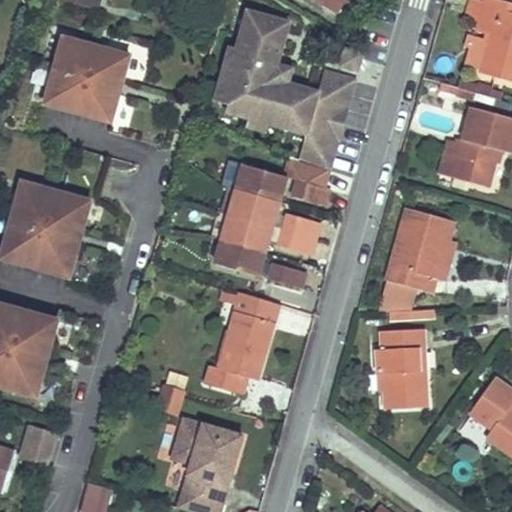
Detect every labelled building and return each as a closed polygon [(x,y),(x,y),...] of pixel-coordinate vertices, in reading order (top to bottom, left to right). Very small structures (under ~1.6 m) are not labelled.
[(69,0),(69,3),(95,11),(98,0),(69,0)] [(321,5),(313,0),(302,0),(319,10),(320,11),(323,6),(321,5)] [(313,0),(321,5),(323,6),(336,14),(345,0),(313,0)] [(511,13),(500,10),(503,2),(495,0),(485,0),(484,5),(478,24),(476,31),(493,36),(481,74),(511,82),(511,13)] [(478,24),(484,5),(472,2),(472,3),(467,20),(478,24)] [(511,4),(503,2),(500,10),(511,13),(511,4)] [(45,105),(113,124),(120,95),(95,88),(98,78),(123,85),(130,57),(64,38),(45,105)] [(120,95),(123,85),(98,78),(95,88),(120,95)] [(479,87),(462,81),(459,90),(461,90),(474,94),(476,95),(477,95),(479,87)] [(476,95),(474,94),(461,90),(459,90),(457,97),(459,97),(475,102),(477,95),(476,95)] [(511,154),(511,120),(474,109),(454,178),(490,188),(501,152),(511,154)] [(352,140),(356,128),(354,127),(335,122),(331,133),(333,134),(352,140)] [(345,161),(352,140),(333,134),(331,133),(324,155),(345,161)] [(279,203),(285,180),(243,167),(236,191),(241,192),(260,197),(279,203)] [(324,208),(329,192),(297,182),(291,198),(324,208)] [(23,183),(1,260),(70,279),(80,246),(54,239),(57,228),(83,235),(92,203),(23,183)] [(272,227),(279,203),(260,197),(241,192),(236,191),(229,215),(272,227)] [(442,274),(450,243),(456,223),(408,210),(389,281),(423,291),(426,278),(438,280),(440,281),(442,274)] [(316,239),(320,225),(287,214),(283,230),(316,239)] [(264,251),(272,227),(229,215),(222,239),(264,251)] [(80,246),(83,235),(57,228),(54,239),(80,246)] [(310,256),(316,239),(283,230),(278,247),(310,256)] [(257,278),(264,251),(222,239),(215,265),(257,278)] [(449,279),(458,246),(450,243),(442,274),(440,281),(448,282),(449,279)] [(299,289),(304,274),(273,265),(268,280),(299,289)] [(436,294),(440,281),(438,280),(426,278),(423,291),(436,295),(436,294)] [(257,381),(274,323),(280,305),(243,293),(237,312),(219,368),(212,366),(206,385),(238,395),(244,377),(257,381)] [(411,312),(411,304),(389,304),(390,313),(410,312),(411,312)] [(0,306),(0,388),(37,399),(46,366),(21,359),(24,348),(49,355),(58,322),(0,306)] [(411,322),(411,312),(410,312),(390,313),(390,322),(390,323),(411,322)] [(422,369),(422,356),(422,350),(427,350),(426,331),(382,332),(383,352),(377,352),(378,375),(385,375),(386,392),(387,410),(430,408),(428,372),(422,372),(422,369)] [(46,366),(49,355),(24,348),(21,359),(46,366)] [(386,392),(385,375),(378,375),(378,378),(379,391),(379,392),(386,392)] [(511,389),(496,378),(470,412),(492,429),(487,436),(511,454),(511,389)] [(174,415),(180,392),(165,388),(158,411),(174,416),(174,415)] [(178,511),(182,511),(220,511),(227,488),(219,486),(224,468),(233,470),(241,438),(182,421),(171,461),(191,466),(178,511)] [(18,460),(49,469),(59,435),(28,426),(18,460)] [(3,470),(9,451),(0,448),(0,491),(4,493),(11,473),(10,473),(3,470)] [(17,454),(9,451),(3,470),(10,473),(11,473),(17,454)] [(428,472),(436,461),(427,454),(418,465),(428,472)] [(227,488),(233,470),(224,468),(219,486),(227,488)] [(83,511),(109,511),(112,489),(86,486),(83,511)]
